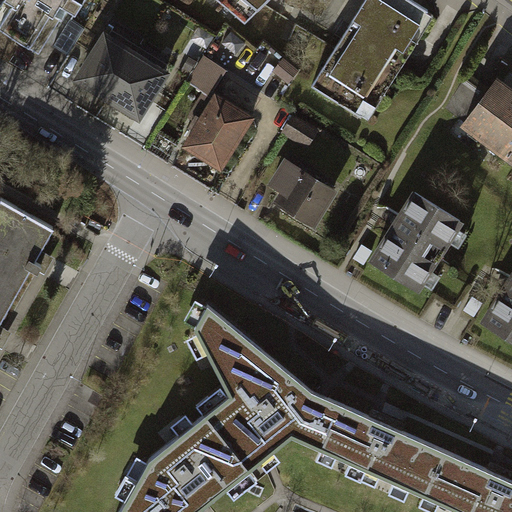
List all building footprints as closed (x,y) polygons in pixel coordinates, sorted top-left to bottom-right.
[(3,0),(0,5),(0,28),(39,53),(61,18),(55,15),(60,6),(75,15),(84,0),(3,0)] [(217,0),(245,23),(268,0),(217,0)] [(413,0),(365,0),(312,86),(362,117),(429,10),(413,0)] [(85,28),(70,19),(53,46),(68,55),(85,28)] [(79,78),(109,97),(135,55),(106,36),(79,78)] [(165,73),(135,55),(109,97),(138,116),(165,73)] [(465,122),(487,93),(465,78),(446,109),(465,122)] [(511,158),(511,90),(497,79),(487,93),(465,122),(464,123),(511,158)] [(217,97),(187,145),(220,166),(251,118),(217,97)] [(295,113),(284,131),(310,146),(321,128),(295,113)] [(288,160),(272,184),(285,193),(279,202),(313,224),(334,190),(288,160)] [(415,192),(372,260),(417,289),(461,220),(415,192)] [(0,282),(15,291),(29,266),(37,271),(46,254),(39,250),(52,226),(0,198),(0,282)] [(511,276),(483,322),(511,339),(511,276)] [(0,324),(0,318),(15,291),(0,282),(0,333),(4,327),(0,324)] [(229,394),(204,413),(249,469),(293,434),(305,440),(325,397),(310,391),(209,303),(194,326),(229,394)] [(511,511),(511,479),(325,397),(305,440),(466,511),(511,511)] [(149,456),(118,511),(193,511),(249,469),(204,413),(149,456)]
